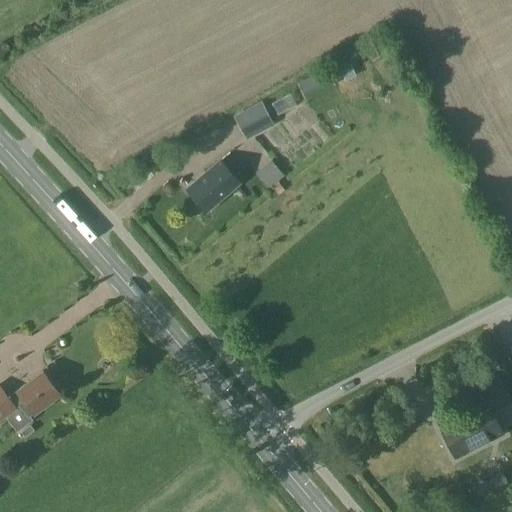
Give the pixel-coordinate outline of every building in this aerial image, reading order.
[(290,70),(296,81),(327,65),(321,54),(290,70)] [(326,69),(299,82),(307,99),(334,86),(326,69)] [(263,104),(235,118),(245,138),(273,125),(263,104)] [(272,136),(287,153),(304,139),(289,122),(272,136)] [(220,161),(187,190),(205,211),(238,182),(220,161)] [(17,391),(25,401),(34,413),(59,394),(42,372),(17,391)] [(472,413),(441,429),(456,458),(502,435),(491,414),(511,404),(497,374),(462,391),(472,413)] [(0,421),(18,408),(16,407),(9,397),(0,385),(0,421)] [(17,391),(9,397),(16,407),(25,401),(17,391)] [(504,473),(476,488),(483,502),(511,487),(504,473)] [(126,511),(185,511),(165,484),(126,511)]
